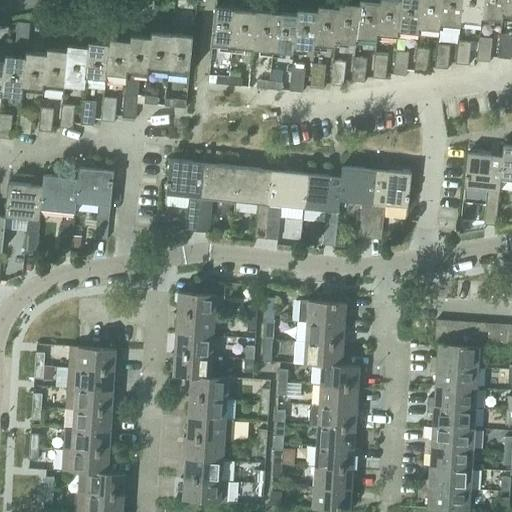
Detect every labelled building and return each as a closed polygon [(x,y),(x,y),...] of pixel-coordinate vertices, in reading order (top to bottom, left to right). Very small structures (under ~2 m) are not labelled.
[(360,0),(360,3),(361,3),(357,37),(358,37),(378,40),(379,34),(378,34),(381,0),(360,0)] [(381,0),(378,34),(379,34),(399,36),(400,31),(399,31),(402,0),(381,0)] [(402,0),(399,31),(400,31),(420,33),(420,27),(422,0),(402,0)] [(422,0),(420,27),(441,30),(441,24),(443,0),(422,0)] [(443,0),(441,24),(462,26),(462,21),(463,0),(443,0)] [(463,0),(462,21),(482,23),(483,17),(484,0),(463,0)] [(484,0),(483,17),(503,19),(504,14),(503,14),(504,0),(484,0)] [(511,0),(504,0),(503,14),(504,14),(511,14),(511,0)] [(340,1),(340,6),(340,7),(337,41),(357,43),(358,37),(357,37),(361,3),(360,3),(340,1)] [(319,4),(319,10),(316,44),(336,46),(337,41),(340,7),(340,6),(319,4)] [(213,44),(233,46),(238,7),(217,5),(213,44)] [(233,46),(254,49),(258,9),(238,7),(233,46)] [(298,8),(298,13),(295,47),(316,49),(316,44),(319,10),(298,8)] [(254,49),(274,51),(278,11),(258,9),(254,49)] [(278,11),(274,51),(295,53),(295,47),(298,13),(278,11)] [(80,20),(79,28),(90,29),(91,22),(80,20)] [(152,31),(152,36),(153,36),(149,70),(169,72),(173,33),(152,31)] [(194,35),(173,33),(169,72),(190,75),(194,35)] [(511,56),(511,34),(501,33),(498,57),(511,58),(511,56)] [(132,34),(131,40),(132,40),(128,74),(149,76),(149,70),(153,36),(152,36),(132,34)] [(477,60),(491,62),(493,38),(480,36),(477,60)] [(111,37),(110,43),(111,43),(107,77),(108,77),(128,79),(128,75),(128,74),(132,40),(131,40),(111,37)] [(472,41),(459,40),(457,64),(470,65),(472,41)] [(90,41),(89,46),(90,46),(86,80),(87,80),(107,82),(108,77),(107,77),(111,43),(110,43),(90,41)] [(436,67),(449,68),(451,44),(438,43),(436,67)] [(69,44),(68,49),(69,49),(65,84),(66,84),(86,86),(87,80),(86,80),(90,46),(89,46),(69,44)] [(417,46),(415,70),(428,72),(431,48),(417,46)] [(48,47),(48,53),(45,87),(65,89),(66,84),(65,84),(69,49),(68,49),(48,47)] [(410,51),(397,50),(394,74),(407,75),(410,51)] [(27,51),(27,56),(24,90),(44,92),(45,87),(48,53),(27,51)] [(389,55),(376,53),(373,77),(387,78),(389,55)] [(6,54),(6,59),(3,93),(24,96),(24,90),(27,56),(6,54)] [(352,80),(366,82),(368,58),(355,56),(352,80)] [(331,84),(345,85),(347,61),(334,60),(331,84)] [(311,87),(324,88),(327,64),(313,63),(311,87)] [(293,66),(290,90),(303,92),(306,68),(293,66)] [(125,93),(123,117),(136,118),(138,102),(139,94),(140,76),(128,75),(128,79),(126,93),(125,93)] [(217,83),(229,84),(230,76),(218,75),(217,83)] [(230,76),(229,84),(242,85),(243,77),(230,76)] [(257,87),(270,88),(271,80),(258,79),(257,87)] [(271,80),(270,88),(283,90),(284,82),(271,80)] [(159,96),(146,95),(145,103),(158,104),(159,96)] [(102,120),(115,121),(118,98),(104,96),(102,120)] [(174,98),(173,106),(187,107),(187,99),(174,98)] [(97,101),(84,100),(81,123),(95,125),(97,101)] [(60,127),(74,128),(76,104),(63,103),(60,127)] [(39,130),(53,131),(55,108),(42,106),(39,130)] [(18,133),(32,135),(34,111),(21,109),(18,133)] [(0,112),(0,136),(11,138),(13,114),(0,112)] [(511,145),(504,144),(503,155),(504,155),(501,179),(502,180),(511,180),(511,145)] [(504,155),(503,155),(469,152),(465,187),(501,191),(502,180),(501,179),(504,155)] [(167,193),(202,197),(205,162),(171,158),(167,193)] [(202,197),(236,201),(240,165),(205,162),(202,197)] [(236,201),(270,204),(274,169),(240,165),(236,201)] [(378,168),(343,165),(342,176),(340,200),(341,200),(363,202),(361,213),(373,214),(378,168)] [(80,166),(79,177),(77,201),(112,205),(115,170),(80,166)] [(413,172),(378,168),(374,204),(409,207),(413,172)] [(270,204),(305,208),(308,173),(274,169),(270,204)] [(342,176),(308,173),(305,208),(327,210),(326,221),(338,222),(339,211),(341,200),(340,200),(342,176)] [(45,174),(43,185),(44,185),(41,209),(42,209),(76,212),(77,201),(79,177),(45,174)] [(9,181),(6,215),(6,216),(7,216),(41,220),(42,209),(41,209),(44,185),(43,185),(9,181)] [(487,200),(485,224),(497,225),(499,202),(487,200)] [(187,230),(199,231),(201,208),(189,207),(187,230)] [(201,208),(199,231),(210,232),(213,209),(201,208)] [(359,236),(371,238),(373,214),(361,213),(359,236)] [(96,238),(108,239),(110,216),(98,214),(96,238)] [(255,237),(267,238),(269,215),(258,214),(255,237)] [(373,214),(371,238),(382,239),(385,216),(373,214)] [(269,215),(267,238),(279,239),(281,216),(269,215)] [(324,244),(336,245),(338,222),(326,221),(324,244)] [(60,245),(73,247),(75,223),(63,222),(60,245)] [(25,253),(37,254),(40,231),(28,229),(25,253)] [(74,235),(73,246),(81,247),(82,236),(74,235)] [(180,291),(178,313),(216,315),(217,293),(225,294),(226,282),(196,280),(196,292),(180,291)] [(317,300),(300,299),(299,320),(308,321),(346,323),(347,302),(335,301),(335,294),(318,293),(317,300)] [(267,297),(266,318),(275,319),(276,297),(267,297)] [(250,304),(249,317),(258,318),(259,305),(250,304)] [(178,313),(177,333),(215,335),(216,315),(178,313)] [(258,318),(249,317),(248,330),(257,331),(258,318)] [(266,318),(264,338),(273,339),(275,319),(266,318)] [(436,347),(439,347),(439,343),(448,343),(449,320),(437,319),(436,347)] [(461,320),(449,320),(448,343),(460,344),(461,320)] [(473,321),(461,320),(460,344),(472,345),(473,321)] [(308,321),(306,341),(344,343),(346,323),(308,321)] [(481,345),(481,346),(484,346),(485,322),(473,321),(472,345),(481,345)] [(485,322),(484,346),(496,347),(497,323),(485,322)] [(497,323),(496,347),(508,348),(509,324),(497,323)] [(177,333),(175,353),(213,356),(215,335),(177,333)] [(273,339),(264,338),(264,352),(273,352),(273,339)] [(343,364),(343,363),(344,343),(306,341),(296,340),(294,362),(322,364),(322,363),(343,364)] [(432,356),(431,363),(479,366),(481,346),(481,345),(472,345),(460,344),(448,343),(439,343),(439,347),(438,356),(432,356)] [(71,345),(70,367),(116,370),(117,348),(71,345)] [(247,345),(246,358),(255,358),(256,345),(247,345)] [(37,351),(36,364),(45,365),(46,352),(37,351)] [(213,356),(175,353),(174,375),(192,376),(212,377),(212,376),(221,376),(222,356),(213,356)] [(255,358),(246,358),(245,371),(254,371),(255,358)] [(322,364),(321,384),(359,386),(361,365),(343,363),(343,364),(322,363),(322,364)] [(437,371),(437,384),(478,387),(479,366),(431,363),(431,371),(437,371)] [(45,365),(36,364),(35,377),(44,378),(45,365)] [(70,367),(69,387),(114,390),(116,370),(70,367)] [(280,368),(279,381),(288,382),(289,369),(280,368)] [(192,376),(190,396),(228,399),(230,377),(221,376),(212,376),(212,377),(192,376)] [(288,382),(279,381),(279,394),(287,395),(288,382)] [(321,384),(320,404),(358,407),(359,386),(321,384)] [(429,397),(428,404),(477,407),(478,387),(437,384),(436,397),(429,397)] [(67,407),(75,408),(113,410),(114,390),(69,387),(67,407)] [(262,388),(261,400),(270,401),(271,388),(262,388)] [(34,392),(33,405),(42,406),(43,393),(34,392)] [(190,396),(189,417),(235,419),(236,399),(228,399),(190,396)] [(270,401),(261,400),(260,413),(269,414),(270,401)] [(313,424),(319,425),(357,427),(358,407),(320,404),(314,404),(314,405),(313,407),(312,408),(312,410),(311,412),(311,413),(311,415),(311,417),(311,419),(311,421),(313,424)] [(435,412),(434,425),(475,427),(477,407),(428,404),(428,411),(435,412)] [(42,406),(33,405),(33,418),(41,419),(42,406)] [(75,408),(74,428),(112,431),(113,410),(75,408)] [(278,409),(277,422),(286,422),(286,410),(278,409)] [(235,419),(189,417),(188,437),(226,439),(234,440),(235,419)] [(277,422),(275,442),(284,443),(286,422),(277,422)] [(319,425),(317,445),(355,448),(357,427),(319,425)] [(426,437),(426,445),(474,448),(475,427),(434,425),(433,438),(426,437)] [(66,428),(65,448),(111,451),(112,431),(74,428),(66,428)] [(259,428),(259,441),(267,442),(268,429),(259,428)] [(32,433),(31,446),(40,447),(40,434),(32,433)] [(188,437),(186,457),(224,460),(226,439),(188,437)] [(267,442),(259,441),(258,454),(267,455),(267,442)] [(275,442),(274,463),(283,463),(284,443),(275,442)] [(317,445),(316,465),(354,468),(354,460),(359,461),(360,448),(355,448),(317,445)] [(432,453),(431,466),(473,468),(474,448),(426,445),(425,452),(432,453)] [(40,447),(31,446),(30,459),(39,460),(40,447)] [(81,471),(89,472),(89,471),(109,472),(109,471),(111,451),(65,448),(63,470),(81,471)] [(186,457),(185,478),(223,480),(224,460),(186,457)] [(283,463),(274,463),(273,476),(282,476),(283,463)] [(316,465),(315,486),(353,488),(354,468),(316,465)] [(423,478),(423,486),(471,488),(473,468),(431,466),(430,478),(423,478)] [(257,469),(256,482),(265,482),(266,469),(257,469)] [(81,471),(79,491),(125,494),(127,472),(109,471),(109,472),(89,471),(89,472),(81,471)] [(46,476),(46,489),(54,489),(55,476),(46,476)] [(502,490),(511,491),(511,476),(503,476),(502,490)] [(185,478),(184,499),(222,501),(228,501),(229,480),(223,480),(185,478)] [(265,482),(256,482),(255,495),(264,495),(265,482)] [(353,488),(315,486),(313,507),(351,510),(353,488)] [(471,488),(423,486),(422,493),(429,493),(428,507),(470,509),(471,488)] [(54,489),(46,489),(45,502),(54,502),(54,489)] [(272,490),(271,504),(280,505),(281,491),(272,490)] [(79,491),(78,511),(88,511),(124,511),(125,494),(79,491)] [(510,497),(502,497),(501,511),(509,511),(510,497)]
